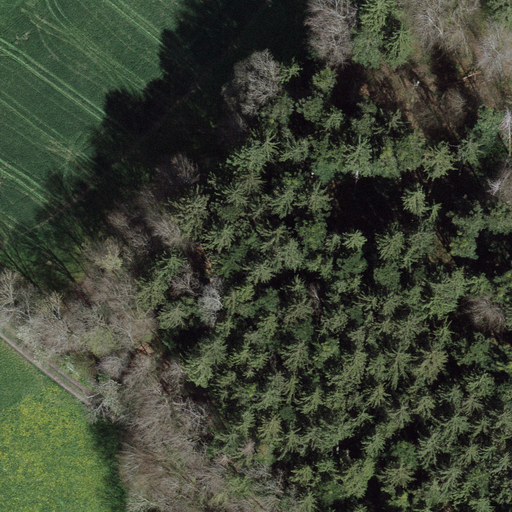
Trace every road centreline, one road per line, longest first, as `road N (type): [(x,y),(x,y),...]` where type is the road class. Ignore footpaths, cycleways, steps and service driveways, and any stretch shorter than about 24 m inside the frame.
road 1 (track): [(243,511),(141,404),(0,303)]
road 2 (track): [(511,201),(452,115),(464,17),(482,0)]
